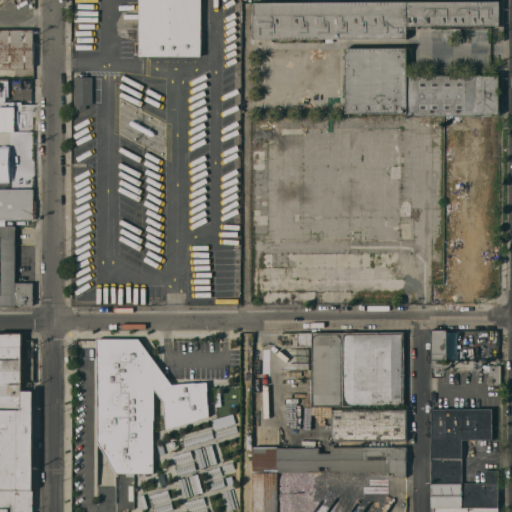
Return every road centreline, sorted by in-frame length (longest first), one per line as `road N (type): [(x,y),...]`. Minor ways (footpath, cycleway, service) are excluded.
road 1 (residential): [(511,317),(0,320)]
road 2 (residential): [(67,6),(59,511)]
road 3 (residential): [(419,319),(418,511)]
